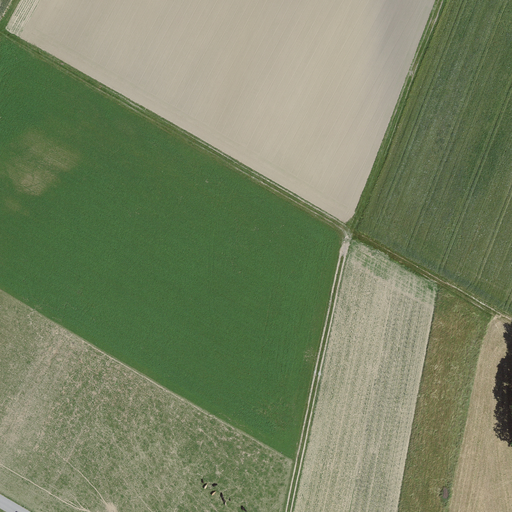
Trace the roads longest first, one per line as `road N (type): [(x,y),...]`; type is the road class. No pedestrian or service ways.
road 1 (track): [(0,24),(354,229)]
road 2 (track): [(354,229),(442,0)]
road 3 (track): [(354,229),(511,317)]
